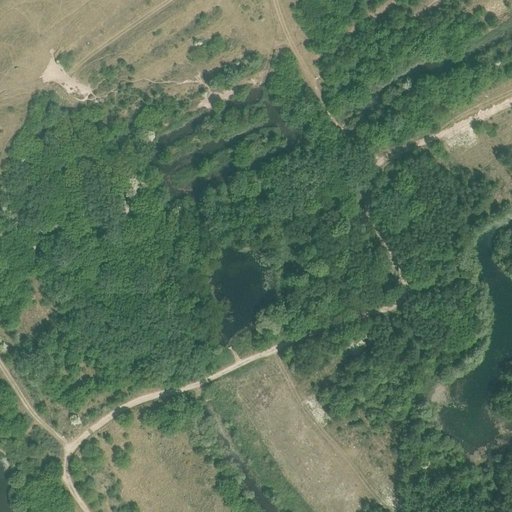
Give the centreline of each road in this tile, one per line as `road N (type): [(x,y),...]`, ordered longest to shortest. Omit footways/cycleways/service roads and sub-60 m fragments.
road 1 (track): [(390,154),(364,183),(362,203),(404,279),(401,300),(141,399),(70,446)]
road 2 (track): [(511,103),(390,154)]
road 3 (track): [(169,0),(81,60),(74,74)]
